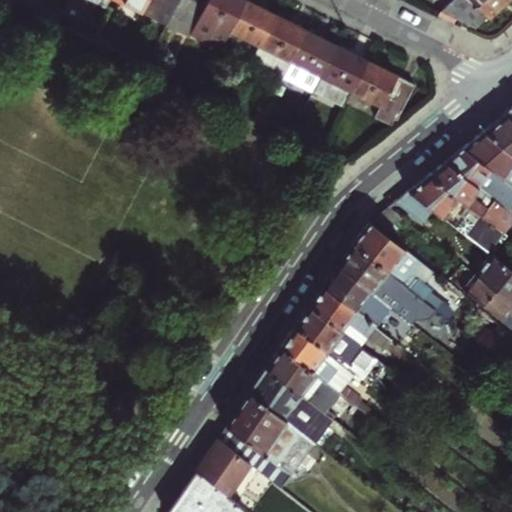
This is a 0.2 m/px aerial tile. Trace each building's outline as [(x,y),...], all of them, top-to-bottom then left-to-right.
[(28,0),(9,0),(8,2),(28,11),(33,2),(28,0)] [(81,0),(104,11),(108,0),(81,0)] [(115,0),(165,25),(168,19),(177,0),(115,0)] [(229,31),(244,1),(243,0),(206,0),(204,6),(191,0),(177,0),(168,19),(192,31),(190,34),(220,49),(229,31)] [(452,0),(437,14),(450,21),(452,18),(472,27),(485,16),(487,17),(496,8),(504,0),(452,0)] [(260,8),(244,1),(229,31),(259,46),(275,16),(260,8)] [(49,10),(33,2),(28,11),(45,19),(49,10)] [(259,46),(290,61),(305,31),(291,23),(275,16),(259,46)] [(305,31),(290,61),(286,68),(283,75),(313,91),(320,76),(336,46),(322,39),(305,31)] [(259,46),(256,54),(286,68),(290,61),(259,46)] [(350,53),(336,46),(320,76),(351,91),(366,60),(350,53)] [(391,125),(397,120),(415,85),(393,74),(366,60),(351,91),(381,106),(375,117),(391,125)] [(511,156),(511,113),(508,109),(499,117),(499,118),(494,123),(482,133),(511,156)] [(511,156),(482,133),(472,140),(462,149),(511,188),(511,156)] [(444,163),(477,189),(481,184),(498,198),(500,196),(511,205),(511,204),(511,188),(462,149),(452,156),(444,163)] [(478,190),(477,189),(444,163),(435,170),(428,176),(502,234),(511,221),(511,216),(492,201),(486,210),(472,198),(478,190)] [(437,215),(488,255),(502,234),(428,176),(417,184),(407,192),(437,215)] [(427,228),(437,215),(407,192),(401,197),(394,203),(427,228)] [(374,218),(372,221),(392,236),(404,220),(388,207),(383,212),(374,218)] [(420,263),(369,223),(358,235),(350,245),(422,300),(443,317),(448,310),(427,294),(429,291),(410,276),(420,263)] [(422,300),(350,245),(344,254),(336,264),(374,294),(397,312),(401,308),(411,316),(422,300)] [(511,273),(489,256),(474,275),(511,304),(511,273)] [(329,275),(322,285),(358,314),(374,294),(336,264),(329,275)] [(511,304),(474,275),(462,291),(502,323),(511,310),(511,304)] [(308,305),(340,330),(346,322),(375,344),(376,343),(390,354),(398,345),(358,314),(322,285),(315,294),(308,305)] [(384,365),(340,330),(308,305),(300,316),(293,326),(357,376),(368,385),(384,365)] [(511,310),(502,323),(511,330),(511,310)] [(279,347),(338,393),(362,412),(368,403),(348,388),(357,376),(293,326),(286,337),(279,347)] [(323,413),(338,393),(279,347),(271,358),(264,368),(323,413)] [(247,392),(298,432),(314,444),(332,420),(323,413),(264,368),(256,380),(247,392)] [(274,464),(298,432),(247,392),(232,415),(216,437),(249,463),(281,488),(290,476),(274,464)] [(194,470),(226,495),(249,463),(216,437),(205,453),(194,470)] [(216,511),(228,497),(226,495),(194,470),(181,490),(165,511),(216,511)]
